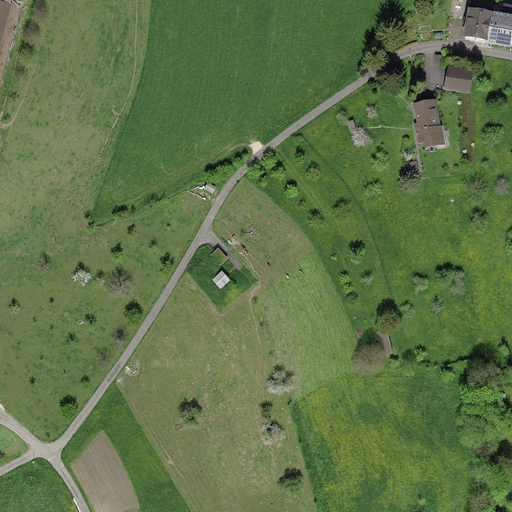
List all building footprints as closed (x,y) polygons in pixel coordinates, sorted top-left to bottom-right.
[(0,2),(0,48),(12,6),(0,2)] [(470,8),(464,40),(511,49),(511,47),(511,6),(503,5),(501,14),(470,8)] [(475,72),(448,67),(444,91),(471,95),(475,72)] [(436,99),(414,103),(417,123),(414,123),(418,144),(424,142),(424,147),(446,144),(442,125),(441,125),(436,99)] [(353,120),(346,122),(350,133),(357,130),(353,120)] [(416,161),(405,163),(407,176),(419,174),(416,161)] [(214,188),(207,184),(204,189),(211,193),(214,188)] [(226,258),(217,249),(209,257),(218,266),(226,258)] [(226,282),(220,274),(212,281),(218,288),(226,282)] [(387,330),(377,332),(382,355),(392,353),(387,330)]
